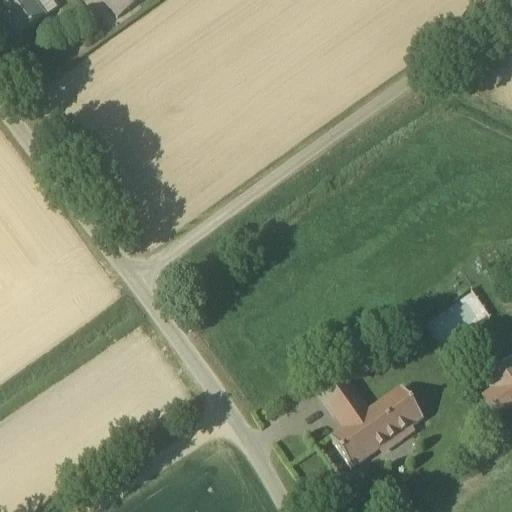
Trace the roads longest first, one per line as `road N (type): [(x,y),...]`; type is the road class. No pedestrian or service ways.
road 1 (unclassified): [(156,286),(511,42)]
road 2 (unclassified): [(292,511),(156,286)]
road 3 (unclassified): [(156,286),(0,81)]
road 4 (track): [(87,511),(232,421)]
